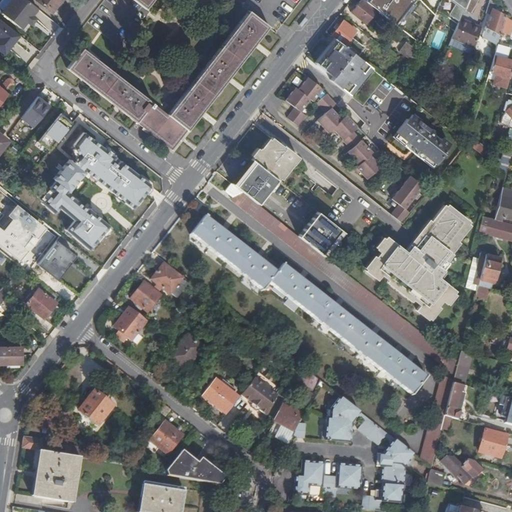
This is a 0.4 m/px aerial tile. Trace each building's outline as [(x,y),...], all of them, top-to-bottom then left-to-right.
[(37,9),(26,0),(10,0),(1,12),(21,29),(27,22),(30,25),(36,19),(32,16),(37,9)] [(61,0),(36,0),(52,12),(61,0)] [(133,0),(145,8),(151,0),(133,0)] [(376,9),(364,0),(358,0),(350,11),(358,17),(356,19),(359,22),(361,20),(365,23),(376,9)] [(407,0),(382,0),(382,1),(397,13),(407,0)] [(451,0),(464,9),(467,0),(451,0)] [(476,0),(467,0),(464,9),(470,12),(476,0)] [(484,36),(498,43),(501,32),(506,16),(494,9),(484,36)] [(269,27),(249,11),(168,114),(82,48),(67,68),(173,150),(269,27)] [(506,16),(501,32),(507,34),(511,16),(506,15),(506,16)] [(475,48),(482,28),(460,18),(453,36),(475,48)] [(20,36),(0,19),(0,50),(5,55),(20,36)] [(340,43),(343,45),(355,30),(343,20),(331,35),(334,38),(337,40),(340,43)] [(315,63),(317,65),(337,40),(334,38),(315,63)] [(340,75),(334,83),(345,92),(351,85),(354,87),(364,74),(361,72),(367,64),(350,51),(343,45),(340,43),(337,40),(317,65),(331,76),(333,77),(336,73),(340,75)] [(413,62),(418,51),(406,43),(400,51),(413,62)] [(490,71),(496,73),(510,77),(511,69),(511,59),(495,55),(490,71)] [(361,72),(364,74),(370,67),(367,64),(361,72)] [(411,70),(407,79),(412,82),(416,72),(411,70)] [(404,74),(400,71),(391,82),(398,87),(403,82),(399,79),(404,74)] [(329,79),(334,83),(340,75),(336,73),(333,77),(331,76),(329,79)] [(510,77),(496,73),(493,83),(507,88),(510,77)] [(432,88),(433,88),(447,100),(453,86),(437,76),(432,88)] [(314,101),(323,90),(319,86),(308,78),(305,81),(299,90),(296,88),(293,92),(286,101),(295,108),(288,118),(298,126),(306,115),(302,111),(311,99),(314,101)] [(0,86),(9,92),(13,85),(5,79),(0,85),(0,86)] [(351,85),(345,92),(348,95),(354,87),(351,85)] [(403,96),(405,94),(402,91),(398,88),(395,86),(394,88),(403,96)] [(447,100),(433,88),(429,97),(428,98),(432,102),(431,103),(434,106),(435,104),(441,108),(447,100)] [(34,126),(51,104),(39,95),(22,116),(34,126)] [(353,153),(349,156),(350,157),(353,160),(357,164),(360,168),(357,170),(360,174),(368,182),(382,170),(371,158),(374,155),(355,133),(359,129),(348,117),(344,121),(333,110),(338,106),(329,96),(319,105),(326,113),(328,115),(322,121),(319,124),(319,125),(326,132),(328,134),(330,135),(331,135),(332,134),(334,132),(338,135),(341,139),(344,142),(344,143),(348,148),(353,153)] [(511,120),(511,106),(507,110),(506,115),(503,117),(508,123),(511,120)] [(73,122),(61,113),(39,140),(51,149),(73,122)] [(425,155),(436,163),(445,151),(444,150),(449,143),(442,138),(440,141),(432,135),(433,134),(432,131),(430,130),(429,130),(418,121),(419,120),(412,114),(408,119),(407,118),(396,132),(406,140),(405,142),(413,148),(413,147),(417,150),(416,151),(423,157),(425,155)] [(65,229),(88,249),(101,235),(103,236),(106,236),(111,231),(111,227),(109,226),(109,225),(88,207),(87,209),(68,193),(86,172),(133,208),(150,186),(150,183),(121,160),(118,164),(114,161),(116,157),(85,132),(74,145),(78,155),(73,161),(70,159),(53,179),(55,181),(48,189),(52,192),(42,203),(54,214),(59,208),(73,220),(65,229)] [(432,167),(436,163),(425,155),(423,157),(416,151),(417,150),(413,147),(413,148),(405,142),(406,140),(396,132),(393,136),(432,167)] [(273,138),(270,141),(263,151),(260,149),(259,150),(253,158),(252,160),(276,179),(277,177),(289,162),(292,163),(297,157),(289,151),(286,153),(284,151),(286,148),(280,144),(279,145),(273,140),(274,139),(273,138)] [(263,151),(270,141),(268,139),(260,149),(263,151)] [(477,150),(488,159),(490,153),(480,145),(477,150)] [(253,158),(259,150),(257,148),(251,156),(253,158)] [(289,162),(277,177),(279,178),(292,163),(289,162)] [(406,210),(424,187),(410,176),(404,184),(399,191),(392,199),(400,205),(392,215),(403,223),(412,214),(406,210)] [(225,190),(232,196),(243,192),(240,190),(232,183),(225,190)] [(511,189),(503,187),(495,219),(502,222),(503,217),(511,220),(511,217),(511,189)] [(243,192),(232,196),(236,199),(235,202),(356,297),(417,345),(455,376),(459,361),(386,304),(382,301),(340,268),(334,263),(304,240),(283,223),(253,200),(243,192)] [(455,213),(468,223),(470,221),(447,203),(445,206),(455,213)] [(444,205),(431,221),(407,252),(404,251),(387,237),(386,238),(378,248),(378,249),(381,252),(377,257),(368,269),(367,270),(378,279),(383,274),(389,279),(412,296),(414,298),(416,300),(421,304),(420,305),(417,309),(428,318),(429,317),(439,304),(442,299),(446,303),(447,302),(454,292),(456,290),(441,278),(438,276),(443,270),(444,270),(441,268),(444,264),(447,260),(450,256),(452,254),(452,253),(451,253),(450,252),(449,251),(454,244),(457,240),(469,224),(468,223),(455,213),(445,206),(444,205)] [(0,227),(0,246),(21,263),(47,229),(17,206),(9,216),(13,220),(4,231),(0,227)] [(192,235),(202,242),(263,290),(262,290),(263,291),(269,282),(309,314),(371,362),(412,394),(411,395),(412,395),(427,376),(426,375),(426,376),(370,332),(284,265),(284,264),(277,272),(207,218),(208,217),(206,216),(191,234),(192,235)] [(473,230),(479,232),(483,217),(477,216),(473,230)] [(511,225),(502,222),(495,220),(483,217),(479,232),(511,240),(511,225)] [(407,252),(431,221),(429,219),(404,251),(407,252)] [(375,246),(378,248),(386,238),(383,236),(375,246)] [(450,252),(451,253),(460,242),(457,240),(454,244),(449,251),(450,252)] [(74,255),(56,241),(38,264),(55,278),(74,255)] [(472,261),(468,275),(479,283),(478,285),(491,288),(493,283),(494,283),(495,278),(497,277),(498,275),(496,272),(497,268),(500,266),(501,262),(499,259),(499,258),(481,253),(480,258),(478,263),(472,261)] [(368,269),(377,257),(375,255),(366,267),(368,269)] [(441,268),(444,270),(449,262),(447,260),(444,264),(441,268)] [(153,276),(151,279),(168,293),(169,292),(175,296),(185,282),(179,278),(181,276),(163,263),(155,273),(153,276)] [(479,283),(468,275),(465,288),(477,291),(478,285),(479,283)] [(15,282),(12,278),(6,284),(9,287),(15,282)] [(412,296),(389,279),(387,281),(412,301),(414,298),(412,296)] [(161,295),(144,281),(131,298),(147,312),(161,295)] [(43,318),(59,297),(41,283),(25,304),(43,318)] [(454,292),(447,302),(450,304),(457,294),(454,292)] [(439,304),(429,317),(431,319),(441,306),(439,304)] [(129,308),(114,327),(119,331),(116,335),(125,342),(128,338),(131,340),(146,321),(129,308)] [(462,350),(469,352),(475,328),(468,326),(462,350)] [(202,347),(187,336),(171,357),(185,369),(191,361),(196,365),(211,348),(205,344),(202,347)] [(266,348),(272,352),(277,346),(273,342),(272,341),(266,348)] [(20,346),(0,347),(0,363),(8,363),(8,367),(19,367),(19,363),(21,363),(20,346)] [(461,384),(465,386),(469,369),(464,368),(469,352),(462,350),(459,361),(455,376),(454,380),(453,382),(461,384)] [(293,358),(286,374),(315,389),(320,379),(318,378),(307,369),(293,358)] [(419,456),(432,467),(434,458),(436,449),(441,432),(442,428),(445,416),(453,382),(454,380),(440,375),(419,456)] [(258,409),(266,415),(277,394),(254,376),(240,395),(250,403),(250,404),(250,407),(254,410),(257,410),(258,409)] [(201,395),(225,414),(237,398),(231,394),(234,390),(221,380),(218,384),(213,380),(201,395)] [(465,393),(467,386),(465,386),(461,384),(453,382),(445,416),(452,417),(459,419),(461,411),(456,410),(460,392),(465,393)] [(95,391),(79,410),(97,424),(112,405),(95,391)] [(351,441),(352,427),(350,427),(351,422),(352,423),(353,422),(351,420),(354,416),(356,418),(359,414),(361,412),(351,403),(349,402),(342,397),(332,409),(331,416),(328,416),(327,424),(324,424),(323,439),(351,441)] [(501,397),(495,416),(504,418),(510,399),(501,397)] [(156,414),(163,420),(171,410),(164,404),(156,414)] [(276,421),(295,431),(299,423),(303,414),(284,405),(276,421)] [(368,417),(361,412),(359,414),(366,420),(368,417)] [(445,416),(442,428),(448,430),(452,417),(445,416)] [(374,422),(368,417),(366,420),(359,428),(380,444),(386,436),(389,433),(376,423),(374,422)] [(163,420),(149,439),(167,453),(181,434),(163,420)] [(295,431),(292,437),(305,438),(306,423),(299,423),(295,431)] [(503,445),(505,446),(508,436),(485,430),(480,451),(499,456),(503,445)] [(396,439),(389,433),(386,436),(393,442),(395,439),(396,439)] [(22,447),(40,450),(42,440),(23,437),(22,447)] [(382,473),(382,483),(384,483),(383,490),(381,490),(377,490),(376,497),(364,496),(363,510),(371,511),(387,511),(401,511),(406,462),(412,462),(417,455),(396,439),(395,439),(393,442),(390,446),(391,447),(388,450),(388,449),(387,449),(384,453),(379,453),(378,463),(378,466),(379,467),(383,467),(383,470),(385,470),(384,474),(382,473)] [(67,445),(66,455),(77,456),(78,457),(80,457),(81,449),(78,448),(78,447),(67,445)] [(224,477),(203,460),(200,458),(197,462),(194,460),(181,450),(165,471),(167,475),(187,479),(195,480),(218,484),(224,477)] [(66,455),(42,451),(35,496),(70,502),(77,456),(66,455)] [(200,454),(194,460),(197,462),(200,458),(203,460),(205,457),(200,454)] [(347,465),(347,464),(339,463),(337,477),(325,476),(324,476),(325,462),(316,462),(316,464),(312,463),(312,461),(303,460),(301,474),(296,474),(296,480),(295,494),(297,494),(309,496),(309,491),(310,486),(322,487),(322,490),(329,491),(336,491),(337,488),(361,490),(363,465),(353,465),(353,466),(347,465)] [(451,468),(465,483),(472,476),(473,477),(481,470),(482,471),(484,469),(478,463),(475,461),(473,460),(472,462),(469,461),(464,466),(458,460),(451,468)] [(432,467),(428,482),(440,485),(444,471),(432,467)] [(176,511),(180,489),(145,483),(140,511),(176,511)]
